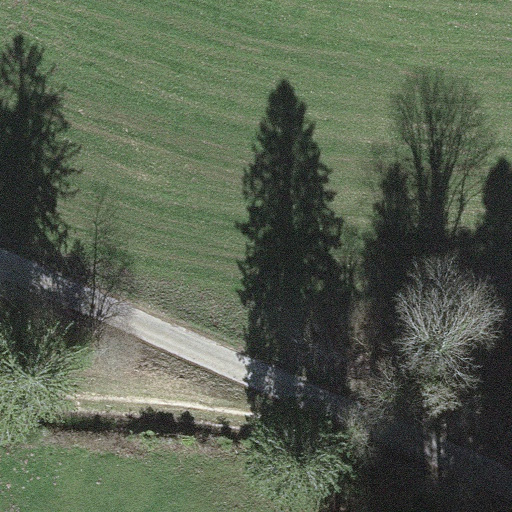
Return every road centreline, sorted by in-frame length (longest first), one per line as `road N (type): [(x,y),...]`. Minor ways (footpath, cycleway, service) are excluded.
road 1 (unclassified): [(0,266),(511,482)]
road 2 (track): [(0,407),(284,391)]
